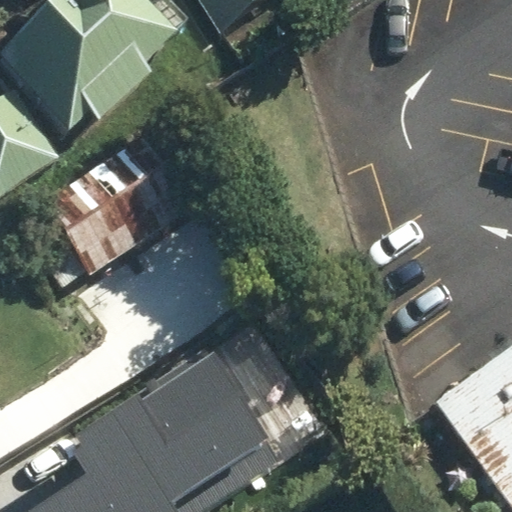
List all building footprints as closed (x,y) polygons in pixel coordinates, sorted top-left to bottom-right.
[(0,89),(54,148),(70,132),(79,141),(131,91),(122,82),(173,32),(141,0),(140,0),(123,17),(106,0),(56,0),(0,54),(0,89)] [(0,108),(0,205),(51,172),(7,103),(0,108)] [(53,297),(76,281),(82,290),(184,220),(134,147),(32,216),(36,223),(13,239),(53,297)] [(511,511),(511,356),(434,416),(503,511),(511,511)] [(222,511),(260,484),(193,395),(142,434),(124,410),(39,475),(66,511),(222,511)]
